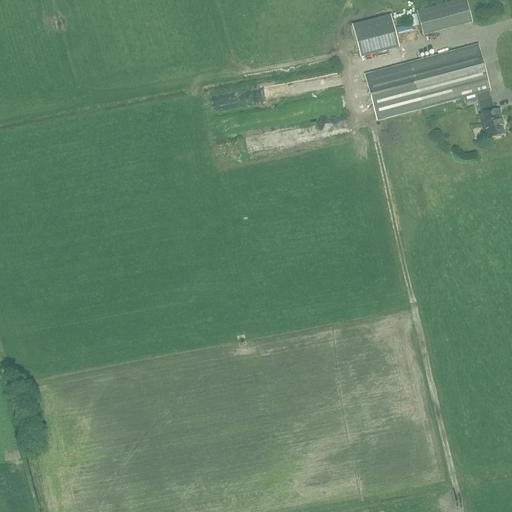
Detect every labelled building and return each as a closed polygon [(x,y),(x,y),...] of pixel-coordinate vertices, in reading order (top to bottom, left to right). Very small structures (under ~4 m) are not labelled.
[(462,0),(415,13),(422,37),(470,24),(463,0),(462,0)] [(390,14),(351,25),(358,49),(396,39),(390,14)] [(416,30),(415,24),(400,28),(402,34),(416,30)] [(488,92),(476,47),(407,65),(364,76),(376,122),(419,111),(488,92)] [(491,113),(488,102),(477,105),(480,116),(479,116),(482,130),(484,130),(486,140),(493,138),(495,139),(499,138),(500,136),(502,136),(498,122),(500,122),(497,111),(491,113)]
